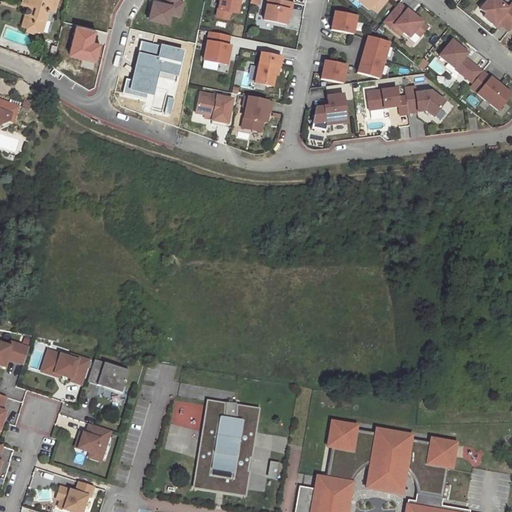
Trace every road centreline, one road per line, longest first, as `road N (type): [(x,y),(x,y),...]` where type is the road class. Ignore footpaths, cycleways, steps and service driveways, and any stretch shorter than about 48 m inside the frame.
road 1 (residential): [(286,164),(511,130)]
road 2 (residential): [(103,112),(250,166),(286,164)]
road 3 (residential): [(286,164),(316,0)]
